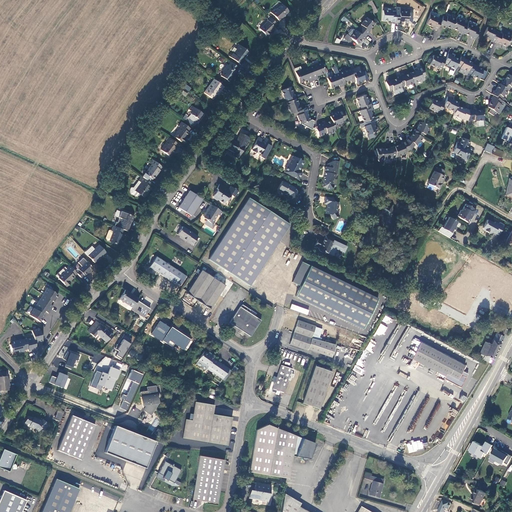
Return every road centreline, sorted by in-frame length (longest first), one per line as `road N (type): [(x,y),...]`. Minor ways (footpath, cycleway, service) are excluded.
road 1 (unknown): [(511,216),(455,188),(418,235),(400,245),(368,248),(321,225)]
road 2 (unclassified): [(121,269),(82,309),(0,431)]
road 3 (unclassified): [(121,269),(231,108)]
road 4 (residential): [(374,84),(387,118),(399,126),(419,96),(448,85),(476,94),(499,63)]
road 5 (unclassified): [(246,400),(412,464)]
road 6 (residential): [(231,108),(308,151),(315,163),(308,216),(321,225)]
road 7 (unclassified): [(121,269),(245,357)]
